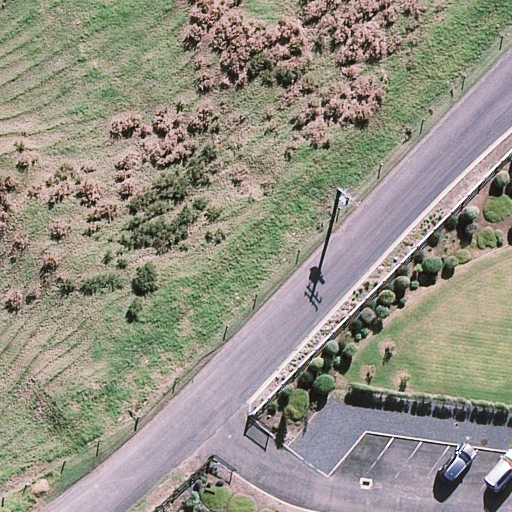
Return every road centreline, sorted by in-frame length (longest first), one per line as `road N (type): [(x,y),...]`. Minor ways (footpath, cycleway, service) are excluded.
road 1 (unclassified): [(192,404),(511,73)]
road 2 (residential): [(192,404),(275,474),(316,495),(427,511)]
road 3 (unclassified): [(75,511),(192,404)]
